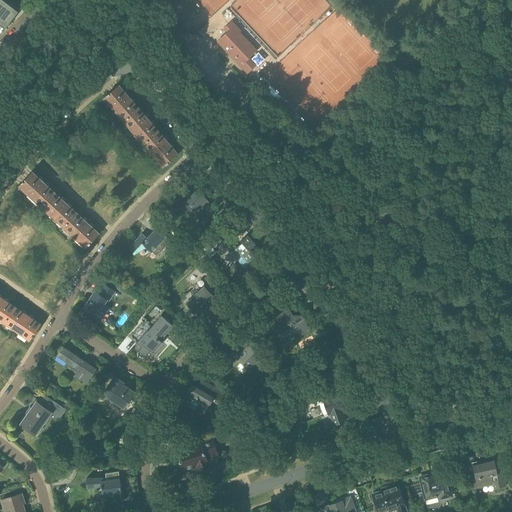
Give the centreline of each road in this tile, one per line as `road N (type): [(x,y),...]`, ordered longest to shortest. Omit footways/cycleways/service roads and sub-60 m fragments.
road 1 (residential): [(188,511),(399,438)]
road 2 (residential): [(57,316),(96,252),(192,152)]
road 3 (residential): [(399,438),(291,272)]
road 4 (residential): [(0,191),(55,125),(123,65)]
road 5 (residential): [(163,385),(232,313),(291,272)]
road 6 (residential): [(291,272),(192,152)]
road 7 (residential): [(151,511),(148,430),(163,385)]
road 8 (residential): [(163,385),(57,316)]
